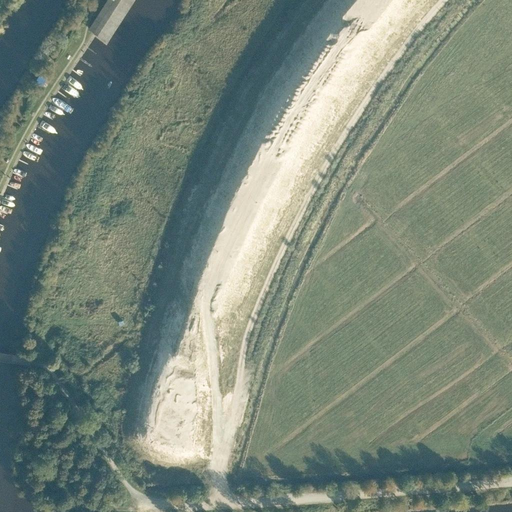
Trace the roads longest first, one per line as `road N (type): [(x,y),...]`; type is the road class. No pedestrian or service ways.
road 1 (primary): [(382,0),(325,79),(249,217),(208,326),(160,511)]
road 2 (track): [(511,481),(147,501),(119,476),(57,378),(27,358)]
